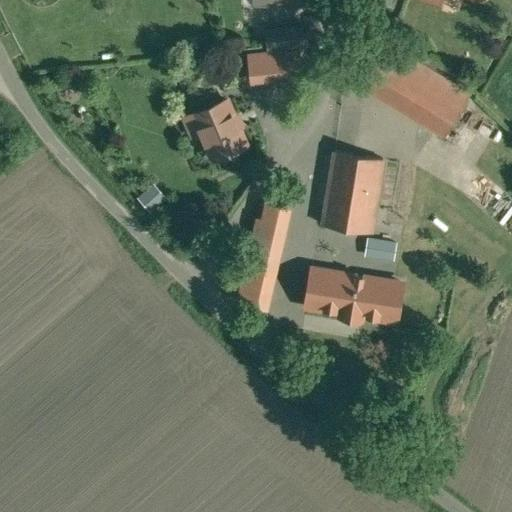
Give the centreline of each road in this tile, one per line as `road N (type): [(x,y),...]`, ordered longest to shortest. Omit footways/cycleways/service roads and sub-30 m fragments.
road 1 (unclassified): [(189,285),(464,511)]
road 2 (unclassified): [(341,0),(315,115),(189,285)]
road 3 (unclassified): [(0,62),(27,114),(189,285)]
